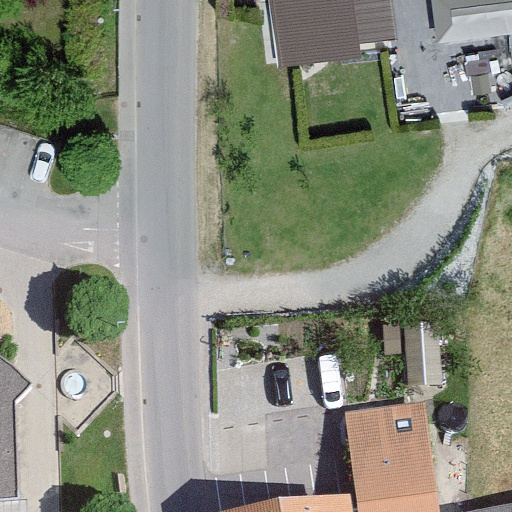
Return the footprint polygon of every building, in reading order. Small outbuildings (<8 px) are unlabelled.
[(511,0),(435,0),(436,31),(511,29),(511,0)] [(0,490),(26,489),(23,398),(44,375),(8,349),(7,310),(0,303),(0,490)] [(443,511),(432,403),(354,411),(364,511),(443,511)] [(329,460),(267,468),(271,502),(334,494),(329,460)] [(351,511),(350,499),(238,511),(351,511)]
